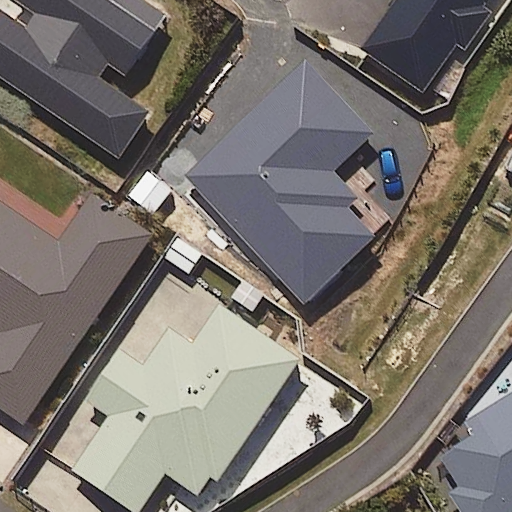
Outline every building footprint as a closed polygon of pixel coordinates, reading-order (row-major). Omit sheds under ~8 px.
[(174,23),(140,0),(21,0),(0,32),(0,77),(127,163),(157,119),(104,83),(113,70),(133,83),(174,23)] [(405,0),(373,57),(437,94),(462,50),(471,55),(502,0),(405,0)] [(66,250),(0,203),(0,338),(2,340),(0,342),(0,407),(31,429),(161,246),(100,202),(66,250)] [(309,369),(228,312),(200,352),(175,335),(149,372),(125,355),(53,457),(130,511),(147,511),(172,478),(212,507),(309,369)] [(511,511),(511,411),(433,464),(464,511),(511,511)]
